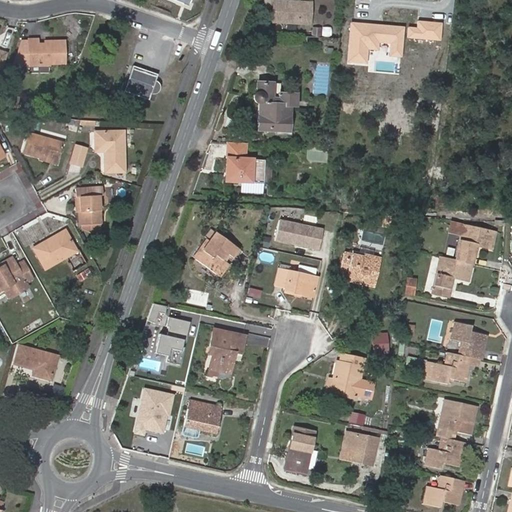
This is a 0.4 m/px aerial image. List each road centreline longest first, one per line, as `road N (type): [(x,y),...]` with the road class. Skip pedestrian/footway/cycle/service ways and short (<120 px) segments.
road 1 (secondary): [(82,429),(218,44)]
road 2 (residential): [(218,44),(105,3),(31,13),(0,8)]
road 3 (residential): [(249,492),(277,365),(299,330)]
road 4 (tertiary): [(103,464),(249,492)]
road 5 (residential): [(479,511),(511,375)]
